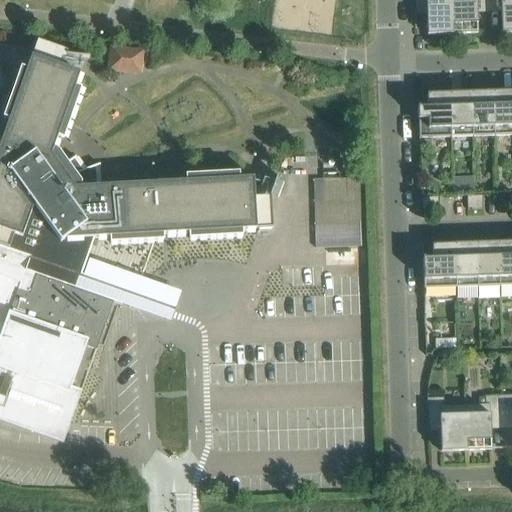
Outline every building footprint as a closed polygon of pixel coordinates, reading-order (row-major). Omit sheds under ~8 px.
[(413,0),(414,8),(426,7),(427,34),(426,34),(426,35),(452,34),(450,0),(413,0)] [(488,5),(488,0),(450,0),(452,34),(478,33),(478,32),(477,32),(476,6),(488,5)] [(511,32),(511,0),(488,0),(488,5),(500,5),(501,31),(500,31),(500,33),(511,32)] [(140,53),(111,49),(109,71),(138,74),(140,53)] [(111,238),(111,243),(241,236),(241,231),(256,230),(253,179),(239,180),(238,174),(186,177),(186,183),(96,188),(95,167),(82,172),(73,159),(70,162),(51,155),(58,138),(63,140),(81,90),(76,88),(80,74),(31,58),(26,71),(20,69),(3,119),(8,122),(0,144),(0,421),(63,444),(82,391),(71,387),(86,347),(96,350),(113,302),(121,305),(123,299),(127,290),(98,280),(93,293),(76,287),(94,239),(111,238)] [(511,136),(511,92),(492,93),(494,137),(511,136)] [(494,137),(492,93),(471,94),(472,138),(494,137)] [(451,139),(449,94),(427,95),(427,109),(419,109),(419,108),(417,108),(418,140),(451,139)] [(472,138),(471,94),(449,94),(451,139),(472,138)] [(475,210),(474,196),(467,197),(467,211),(475,210)] [(483,210),(482,196),(474,196),(475,210),(483,210)] [(439,212),(439,197),(420,198),(421,212),(439,212)] [(511,243),(497,244),(499,288),(511,287),(511,243)] [(477,288),(476,244),(454,245),(456,289),(477,288)] [(499,288),(497,244),(476,244),(477,288),(499,288)] [(456,289),(454,245),(432,246),(432,260),(424,260),(424,259),(422,259),(423,290),(456,289)] [(112,360),(115,338),(102,336),(99,357),(112,360)] [(93,360),(81,385),(102,396),(114,370),(93,360)] [(511,396),(501,397),(502,422),(511,421),(511,396)] [(502,422),(501,397),(485,397),(485,405),(464,406),(466,451),(492,450),(492,449),(491,449),(490,422),(502,422)] [(466,451),(464,406),(444,407),(443,399),(427,399),(428,424),(440,424),(441,450),(440,450),(440,452),(466,451)]
